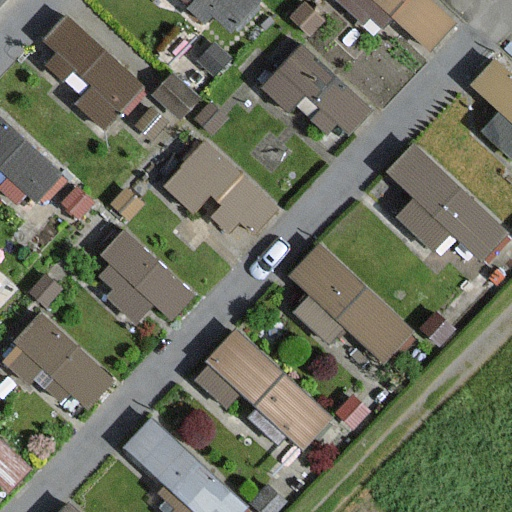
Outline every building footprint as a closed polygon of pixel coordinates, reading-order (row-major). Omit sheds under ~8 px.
[(73,0),(72,0),(31,37),(109,123),(151,85),(73,0)] [(184,0),(232,44),(272,0),(184,0)] [(360,0),(424,52),(458,9),(446,0),(360,0)] [(301,33),(263,75),(337,140),(375,97),(301,33)] [(511,116),(511,58),(500,45),(471,72),(511,116)] [(0,162),(37,197),(68,164),(0,100),(0,162)] [(511,219),(417,129),(386,162),(414,188),(394,209),(431,244),(451,223),(486,256),(511,229),(511,219)] [(161,177),(237,247),(281,200),(205,130),(161,177)] [(96,263),(163,324),(198,286),(132,225),(96,263)] [(350,320),(387,355),(418,321),(321,232),(280,276),(340,331),(350,320)] [(0,262),(0,280),(9,271),(0,262)] [(67,411),(112,368),(47,301),(3,344),(67,411)] [(225,399),(239,384),(306,444),(337,411),(236,319),(191,368),(225,399)] [(118,440),(186,511),(233,511),(246,500),(156,404),(118,440)] [(0,426),(0,466),(13,479),(33,458),(0,426)] [(89,511),(73,498),(60,511),(89,511)]
